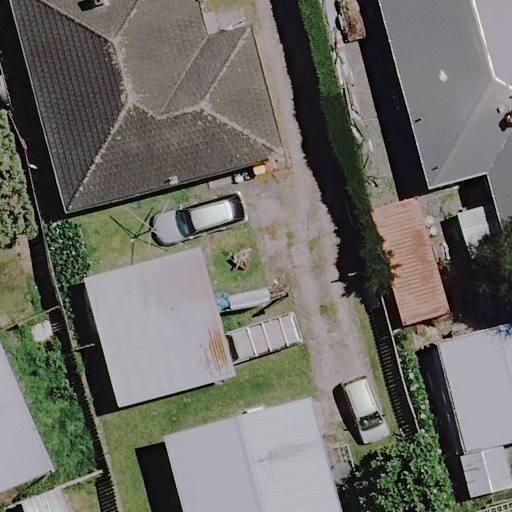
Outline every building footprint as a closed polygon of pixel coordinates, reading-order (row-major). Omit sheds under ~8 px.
[(8,0),(62,222),(279,170),(238,0),(8,0)] [(507,270),(511,269),(511,0),(372,0),(421,193),(484,177),(507,270)] [(111,416),(225,386),(192,257),(78,287),(111,416)] [(457,459),(511,447),(511,331),(434,348),(457,459)] [(0,371),(0,495),(44,478),(0,371)] [(330,511),(305,409),(160,446),(176,511),(330,511)]
